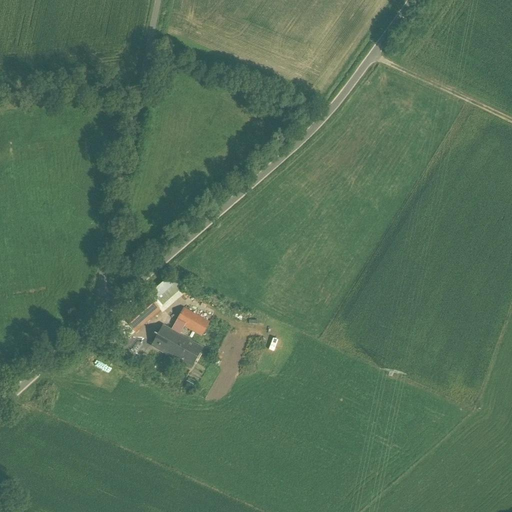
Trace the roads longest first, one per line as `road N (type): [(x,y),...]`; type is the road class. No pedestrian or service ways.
road 1 (unclassified): [(412,0),(319,123),(100,313)]
road 2 (unclassified): [(100,313),(156,0)]
road 3 (track): [(371,56),(511,121)]
road 4 (unclassified): [(100,313),(0,404)]
